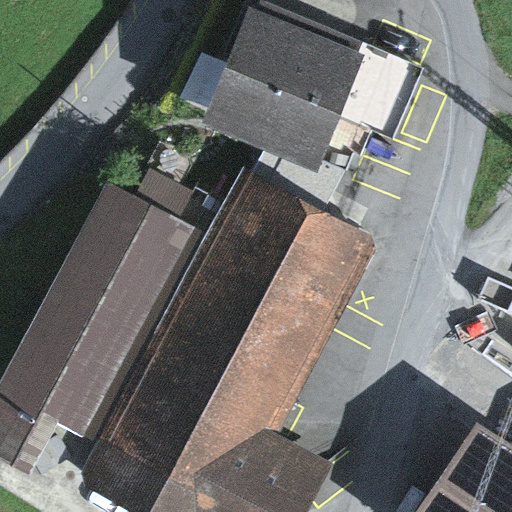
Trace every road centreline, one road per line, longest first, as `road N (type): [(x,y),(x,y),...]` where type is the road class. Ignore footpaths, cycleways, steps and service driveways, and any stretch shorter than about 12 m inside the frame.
road 1 (unclassified): [(164,0),(0,193)]
road 2 (residential): [(426,302),(479,89)]
road 3 (unclassified): [(426,302),(367,511)]
